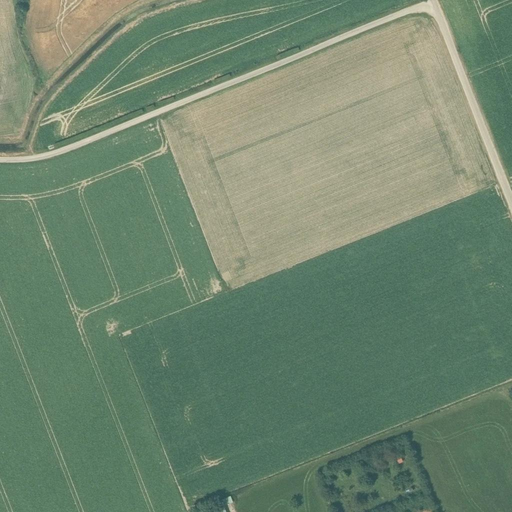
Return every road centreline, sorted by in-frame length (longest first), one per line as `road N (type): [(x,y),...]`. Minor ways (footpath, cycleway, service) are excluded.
road 1 (unclassified): [(433,6),(53,152),(0,157)]
road 2 (unclassified): [(511,206),(433,6)]
